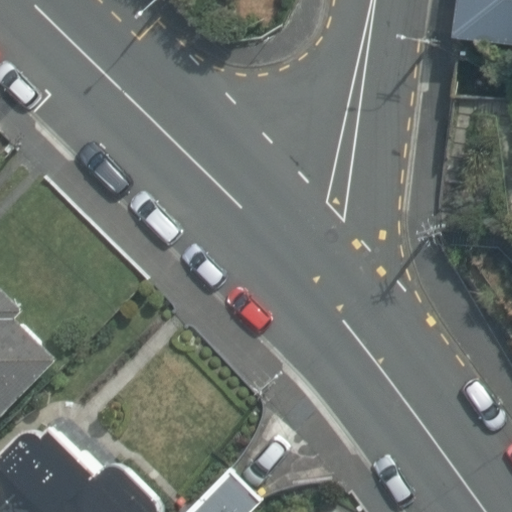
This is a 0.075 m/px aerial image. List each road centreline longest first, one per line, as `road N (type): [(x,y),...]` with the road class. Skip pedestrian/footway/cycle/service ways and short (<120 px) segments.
road 1 (tertiary): [(303,271),(40,0)]
road 2 (tertiary): [(484,511),(303,271)]
road 3 (residential): [(303,271),(336,196),(371,0)]
